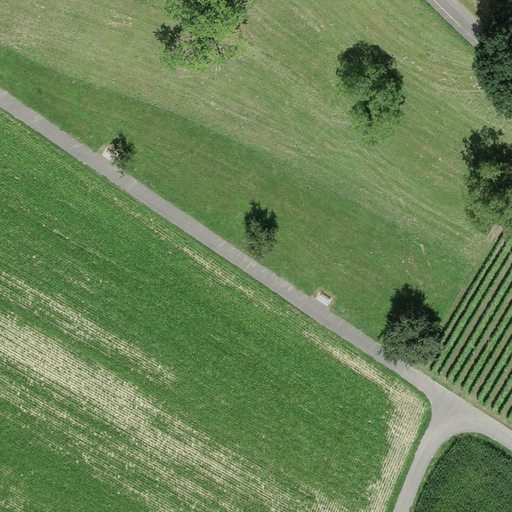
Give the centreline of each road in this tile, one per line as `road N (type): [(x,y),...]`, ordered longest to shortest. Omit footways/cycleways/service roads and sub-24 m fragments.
road 1 (residential): [(511,441),(0,99)]
road 2 (track): [(449,399),(403,511)]
